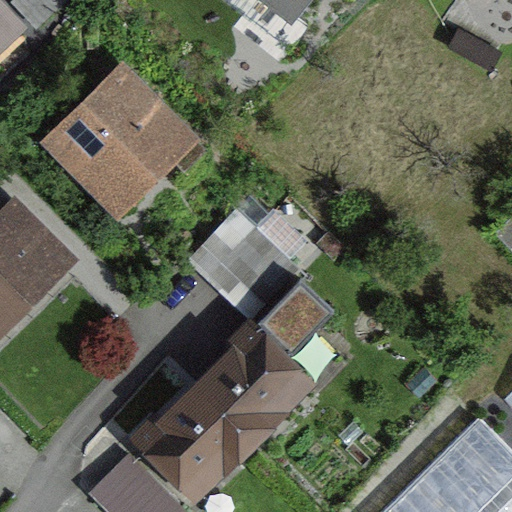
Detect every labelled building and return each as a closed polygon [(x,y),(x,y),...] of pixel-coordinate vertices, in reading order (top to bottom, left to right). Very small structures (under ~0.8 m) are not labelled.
[(248,0),(289,31),(313,0),(248,0)] [(0,59),(25,38),(0,9),(0,59)] [(113,209),(196,128),(123,53),(40,135),(113,209)] [(0,322),(75,250),(15,190),(0,204),(0,322)] [(260,433),(321,373),(256,307),(194,368),(260,433)] [(198,494),(260,433),(194,368),(132,428),(198,494)] [(511,511),(511,455),(476,418),(379,511),(511,511)] [(191,511),(129,449),(89,489),(111,511),(191,511)]
